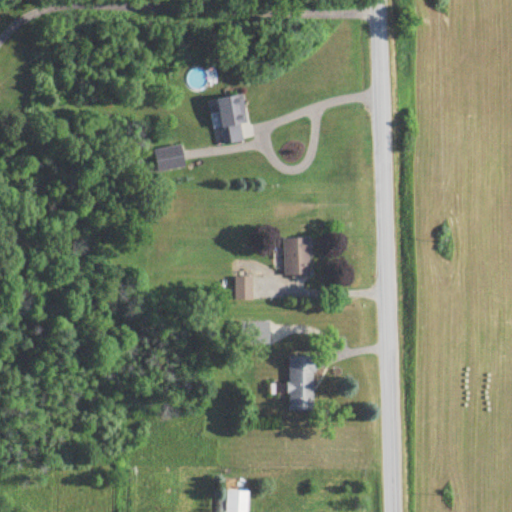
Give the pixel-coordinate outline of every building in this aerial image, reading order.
[(246,126),(241,95),(215,99),(223,145),(243,142),(240,127),(246,126)] [(185,168),(180,146),(153,152),(157,174),(185,168)] [(283,239),(283,277),(309,277),(309,239),(283,239)] [(249,301),(249,278),(234,278),(234,301),(249,301)] [(268,323),(238,323),(238,345),(268,345),(268,323)] [(287,411),(313,411),(313,357),(287,357),(287,411)] [(246,511),(246,491),(225,491),(225,511),(246,511)]
